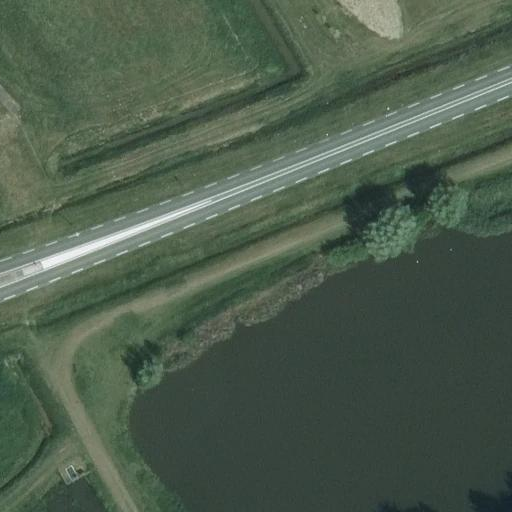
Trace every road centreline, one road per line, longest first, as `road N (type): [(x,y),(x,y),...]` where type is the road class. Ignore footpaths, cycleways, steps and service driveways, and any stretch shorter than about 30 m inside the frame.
road 1 (track): [(131,511),(60,381),(66,343),(80,328),(511,155)]
road 2 (secondary): [(88,248),(511,80)]
